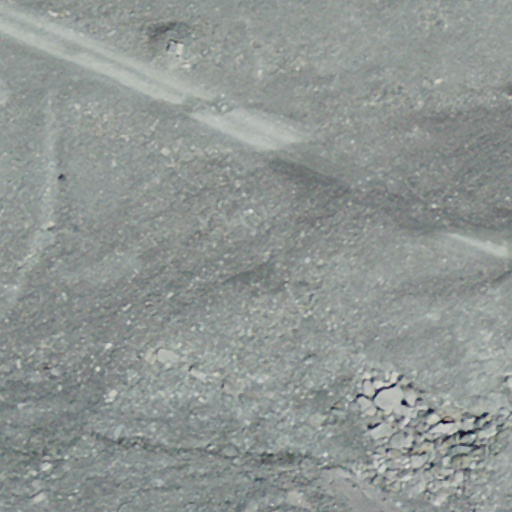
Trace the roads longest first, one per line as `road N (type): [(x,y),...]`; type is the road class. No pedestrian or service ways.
road 1 (track): [(0,62),(142,85),(511,256)]
road 2 (track): [(142,85),(0,18)]
